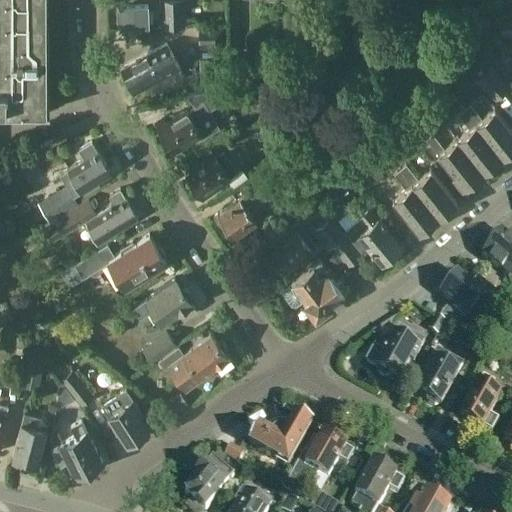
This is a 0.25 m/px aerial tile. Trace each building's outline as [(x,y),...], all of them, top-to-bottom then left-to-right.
[(49,109),(47,109),(46,0),(0,0),(0,90),(5,90),(5,111),(49,111),(49,109)] [(184,0),(160,0),(161,27),(185,26),(184,0)] [(358,0),(359,11),(372,11),(371,0),(358,0)] [(119,24),(148,23),(148,1),(118,2),(119,24)] [(478,14),(494,13),(494,1),(478,1),(478,14)] [(500,36),(511,35),(511,15),(499,16),(500,36)] [(222,47),(222,27),(199,28),(199,48),(222,47)] [(147,86),(152,96),(185,78),(166,45),(122,68),(135,92),(147,86)] [(224,84),(223,58),(199,59),(200,84),(224,84)] [(488,67),(476,79),(496,99),(507,88),(488,67)] [(458,113),(469,128),(444,148),(432,134),(426,139),(437,153),(437,154),(454,176),(452,177),(461,188),(462,188),(465,192),(469,189),(466,185),(495,161),(491,157),(496,154),(503,161),(506,158),(500,150),(504,147),(507,151),(511,146),(511,129),(494,107),(482,118),(470,104),(458,113)] [(172,150),(200,134),(202,138),(219,127),(208,109),(200,114),(196,107),(188,112),(187,110),(164,123),(162,120),(156,123),(172,150)] [(350,158),(368,141),(359,131),(341,148),(350,158)] [(98,180),(111,172),(97,149),(97,150),(91,141),(79,148),(85,157),(68,167),(69,168),(60,173),(73,195),(82,190),(84,192),(99,183),(98,180)] [(312,171),(335,160),(326,144),(304,155),(312,171)] [(229,177),(237,171),(223,151),(215,156),(214,154),(203,161),(205,163),(188,174),(203,196),(230,178),(229,177)] [(406,165),(393,175),(405,189),(392,199),(418,232),(432,221),(429,218),(433,214),(439,223),(443,220),(436,211),(441,208),(444,212),(457,201),(431,169),(417,179),(406,165)] [(111,234),(139,217),(126,197),(125,197),(120,189),(110,195),(115,203),(112,205),(111,203),(97,211),(98,213),(87,220),(97,236),(109,229),(111,234)] [(48,220),(68,208),(58,191),(38,203),(48,220)] [(224,224),(234,237),(266,214),(249,191),(214,216),(221,226),(224,224)] [(369,210),(359,218),(349,205),(336,216),(347,229),(344,231),(363,254),(369,248),(381,262),(401,246),(378,218),(377,219),(369,210)] [(52,241),(84,222),(74,206),(43,224),(52,241)] [(331,218),(320,226),(327,236),(323,239),(321,241),(327,249),(344,236),(331,218)] [(266,244),(285,270),(316,247),(297,221),(266,244)] [(0,236),(14,237),(14,222),(0,222),(0,236)] [(150,270),(165,261),(163,257),(166,256),(160,246),(157,247),(149,234),(134,244),(132,242),(120,249),(121,251),(108,259),(124,286),(137,278),(139,280),(152,272),(150,270)] [(511,262),(511,242),(501,234),(492,246),(511,262)] [(347,266),(360,256),(346,237),(333,247),(347,266)] [(511,262),(492,246),(482,257),(510,280),(507,282),(511,286),(511,262)] [(83,279),(106,264),(98,250),(74,265),(83,279)] [(324,258),(291,282),(283,288),(282,293),(292,305),(297,306),(304,300),(315,315),(319,321),(338,308),(333,300),(349,289),(341,278),(339,279),(324,258)] [(475,279),(469,286),(457,276),(440,297),(453,308),(451,310),(465,321),(474,310),(481,315),(496,296),(475,279)] [(183,318),(195,310),(190,302),(191,301),(175,278),(145,298),(146,298),(132,307),(140,318),(153,309),(161,321),(178,310),(183,318)] [(500,327),(511,312),(511,308),(497,298),(484,315),(500,327)] [(35,320),(30,313),(26,308),(15,317),(25,328),(35,320)] [(428,331),(437,336),(444,323),(435,318),(428,331)] [(438,335),(450,342),(456,331),(444,324),(438,335)] [(375,370),(398,383),(409,363),(412,365),(419,353),(418,352),(423,343),(398,329),(393,338),(392,338),(383,354),(374,349),(365,364),(375,369),(375,370)] [(154,363),(179,345),(168,330),(143,348),(154,363)] [(184,352),(179,345),(159,359),(166,368),(171,365),(185,385),(202,373),(215,364),(221,372),(232,364),(227,355),(211,332),(184,352)] [(416,394),(440,407),(457,376),(456,375),(461,366),(436,352),(431,361),(430,360),(423,373),(427,375),(416,394)] [(38,390),(43,364),(27,361),(22,387),(38,390)] [(60,379),(64,385),(73,395),(81,405),(93,395),(72,370),(60,379)] [(482,430),(490,435),(497,423),(488,418),(499,399),(489,394),(494,385),(482,379),(477,387),(474,386),(467,398),(469,399),(458,418),(481,431),(482,430)] [(126,442),(148,427),(138,411),(141,409),(134,397),(133,398),(126,387),(101,404),(126,442)] [(23,412),(21,422),(12,456),(37,463),(46,429),(48,419),(38,416),(23,412)] [(265,431),(264,433),(257,429),(248,446),(287,468),(311,427),(294,417),(289,426),(287,425),(284,425),(282,424),(280,424),(277,424),(275,425),(273,426),(271,427),(269,428),(267,430),(265,431)] [(511,420),(511,422),(511,425),(502,443),(511,448),(511,420)] [(64,462),(66,461),(74,475),(103,461),(87,430),(86,430),(82,421),(71,426),(75,436),(55,446),(54,450),(59,461),(64,462)] [(304,486),(309,489),(317,475),(327,480),(338,462),(346,467),(353,455),(344,450),(345,449),(321,436),(308,457),(303,454),(280,491),(288,495),(296,500),(304,486)] [(225,456),(238,464),(243,455),(230,447),(225,456)] [(185,511),(186,511),(206,511),(227,486),(233,478),(212,460),(205,468),(204,467),(195,478),(197,479),(184,495),(191,502),(191,503),(185,511)] [(384,511),(378,508),(388,491),(396,495),(403,484),(394,479),(395,478),(391,475),(391,472),(386,469),(382,470),(371,464),(354,495),(356,497),(350,506),(359,511),(358,511),(384,511)] [(235,511),(266,511),(271,504),(258,496),(259,495),(247,488),(241,497),(234,508),(236,510),(235,511)] [(441,500),(436,501),(425,495),(419,504),(414,501),(408,511),(452,511),(448,510),(449,508),(447,507),(445,502),(441,500)]
